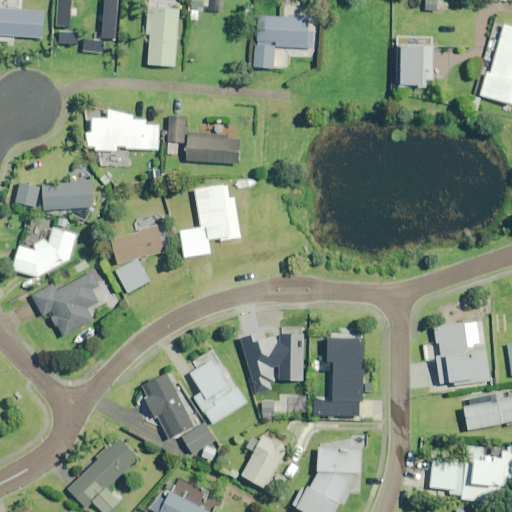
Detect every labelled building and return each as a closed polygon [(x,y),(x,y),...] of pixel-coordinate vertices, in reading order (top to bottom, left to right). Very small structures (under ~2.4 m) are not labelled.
[(83,0),(70,0),(70,13),(83,15),(83,0)] [(178,67),(181,0),(146,0),(144,41),(152,41),(151,65),(178,67)] [(207,0),(194,0),(193,7),(206,9),(207,0)] [(226,0),(211,0),(212,12),(226,13),(226,0)] [(440,0),(437,0),(422,0),(423,12),(440,12),(440,0)] [(47,12),(0,8),(0,41),(14,43),(15,37),(45,39),(47,12)] [(93,29),(92,40),(113,40),(114,30),(117,30),(117,9),(100,9),(99,17),(86,16),(86,28),(93,29)] [(275,69),(276,69),(278,47),(314,49),(317,19),(290,17),(260,14),(255,67),(275,69)] [(511,27),(506,26),(493,73),(489,72),(482,96),(511,104),(511,27)] [(404,86),(434,85),(434,44),(404,44),(404,86)] [(119,152),(119,149),(119,147),(127,147),(127,149),(160,151),(161,126),(148,125),(148,121),(135,120),(135,114),(110,113),(110,119),(94,119),(94,133),(85,132),(85,146),(96,147),(96,151),(119,152)] [(188,118),(174,117),(169,154),(178,155),(180,143),(185,144),(188,118)] [(242,140),(190,136),(189,161),(241,165),(242,140)] [(172,172),(153,171),(152,192),(171,192),(172,172)] [(96,208),(94,181),(73,182),(44,184),(46,211),(96,208)] [(41,187),(22,184),(18,204),(37,207),(41,187)] [(230,199),(228,185),(197,190),(203,228),(182,232),(187,259),(213,254),(211,241),(223,239),(223,242),(243,239),(237,198),(230,199)] [(40,277),(41,278),(69,262),(78,235),(52,226),(46,242),(44,239),(35,245),(38,250),(21,246),(15,271),(40,277)] [(152,280),(141,263),(149,260),(148,257),(167,251),(158,227),(114,242),(123,267),(116,272),(129,294),(152,280)] [(56,280),(59,286),(91,268),(88,261),(56,280)] [(101,287),(93,272),(57,292),(53,285),(34,295),(45,315),(51,311),(65,337),(96,321),(89,309),(101,303),(95,290),(101,287)] [(506,309),(497,309),(499,343),(508,343),(506,309)] [(366,339),(330,339),(330,374),(336,374),(336,401),(315,401),(315,418),(366,419),(366,339)] [(439,359),(430,359),(431,380),(440,379),(439,359)] [(233,392),(213,361),(192,375),(204,392),(197,397),(215,425),(249,403),(239,388),(233,392)] [(208,447),(217,441),(207,424),(199,428),(168,374),(146,387),(152,396),(147,398),(158,417),(160,415),(174,439),(183,434),(195,454),(207,447),(202,457),(213,462),(218,451),(208,447)] [(309,377),(299,377),(299,390),(308,391),(309,377)] [(511,422),(511,398),(466,408),(471,431),(511,422)] [(276,402),(263,403),(264,416),(276,415),(276,402)] [(291,493),(308,461),(296,454),(283,477),(276,473),(289,449),(266,436),(244,476),(268,489),(271,483),(291,493)] [(322,445),(319,474),(308,489),(302,486),(292,507),(302,511),(335,511),(355,474),(362,475),(364,438),(322,445)] [(121,439),(108,452),(69,492),(87,510),(94,502),(104,511),(111,511),(122,502),(109,489),(140,458),(121,439)] [(507,496),(508,486),(511,486),(511,452),(504,452),(503,463),(484,461),(485,449),(467,447),(465,462),(437,458),(433,488),(453,490),(452,494),(464,496),(464,500),(491,503),(492,495),(507,496)] [(208,511),(173,493),(162,511),(208,511)]
